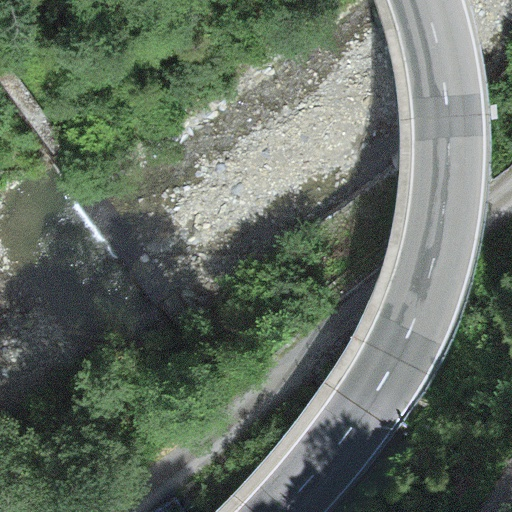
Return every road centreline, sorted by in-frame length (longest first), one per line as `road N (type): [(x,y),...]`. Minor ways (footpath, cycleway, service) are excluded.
road 1 (tertiary): [(279,511),(372,394),(430,271),(448,136),(423,0)]
road 2 (track): [(111,511),(511,196)]
